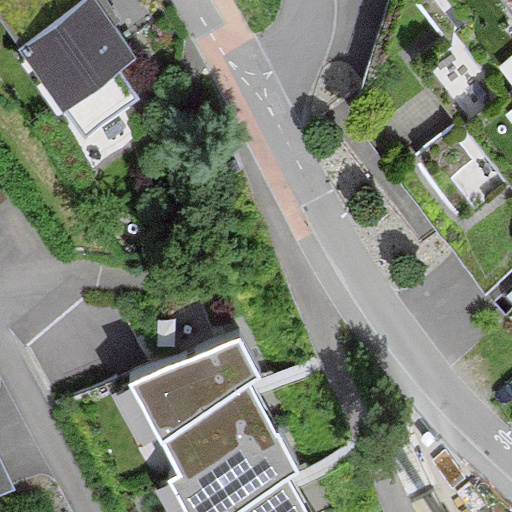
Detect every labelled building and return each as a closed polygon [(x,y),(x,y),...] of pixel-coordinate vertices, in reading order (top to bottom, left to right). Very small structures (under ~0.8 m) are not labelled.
[(65,0),(20,30),(64,95),(85,126),(138,91),(118,60),(135,48),(121,26),(103,0),(65,0)] [(511,0),(396,0),(354,108),(446,227),(511,177),(511,0)] [(0,198),(8,192),(0,181),(0,198)] [(264,360),(240,320),(132,362),(183,458),(172,463),(197,511),(321,511),(297,470),(292,461),(303,454),(255,377),(250,369),(264,360)] [(0,485),(15,482),(0,450),(0,485)]
